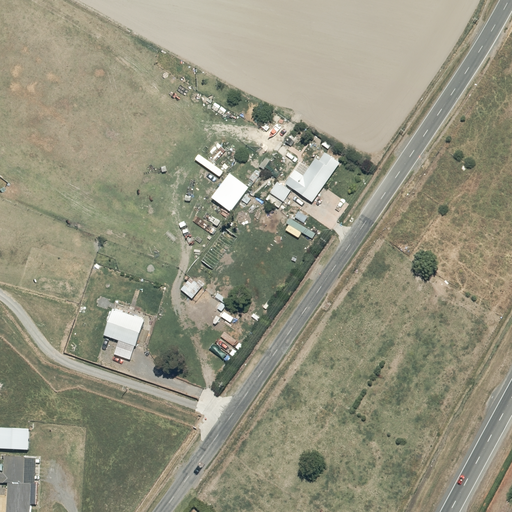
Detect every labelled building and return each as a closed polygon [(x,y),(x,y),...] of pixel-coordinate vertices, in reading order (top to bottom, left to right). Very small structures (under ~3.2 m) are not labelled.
[(277,195),(286,202),(296,188),(315,202),(342,162),(327,152),(321,160),(318,158),(312,166),(304,160),(288,183),(286,186),(279,181),(272,192),(277,195)] [(253,188),(235,174),(217,198),(235,212),(253,188)] [(204,286),(192,277),(183,289),(195,298),(204,286)] [(146,320),(115,308),(105,335),(119,341),(114,354),(130,360),(146,320)] [(2,427),(1,448),(32,449),(32,448),(36,448),(36,443),(32,442),(33,429),(2,427)] [(1,473),(1,482),(10,483),(8,511),(33,511),(34,503),(39,504),(41,456),(8,455),(8,473),(1,473)]
